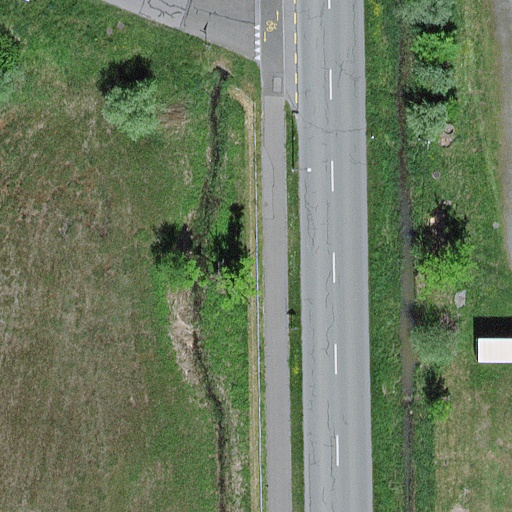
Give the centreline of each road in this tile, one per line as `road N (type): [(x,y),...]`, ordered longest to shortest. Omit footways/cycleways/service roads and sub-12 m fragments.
road 1 (primary): [(340,511),(331,27)]
road 2 (residential): [(210,0),(331,27)]
